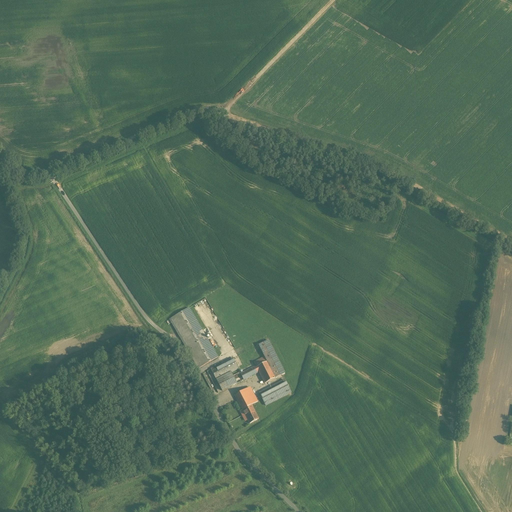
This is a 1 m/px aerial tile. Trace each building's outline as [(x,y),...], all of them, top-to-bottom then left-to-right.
[(191,307),(172,318),(200,368),(219,357),(191,307)] [(256,366),(240,374),(243,380),(259,372),(264,384),(285,373),(268,341),(258,346),(264,357),(254,363),(256,366)] [(239,367),(234,357),(212,368),(222,388),(238,380),(232,370),(239,367)] [(284,380),(259,393),(266,406),(290,392),(284,380)] [(235,396),(242,410),(251,405),(257,402),(250,388),(235,396)] [(258,419),(251,405),(242,410),(249,424),(258,419)]
